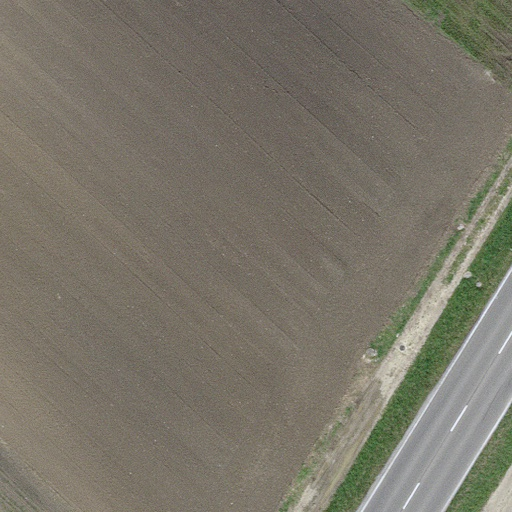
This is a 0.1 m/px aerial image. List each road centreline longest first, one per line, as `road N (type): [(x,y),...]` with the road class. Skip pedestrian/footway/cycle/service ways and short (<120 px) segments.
road 1 (track): [(295,511),(511,167)]
road 2 (secondary): [(393,511),(511,319)]
